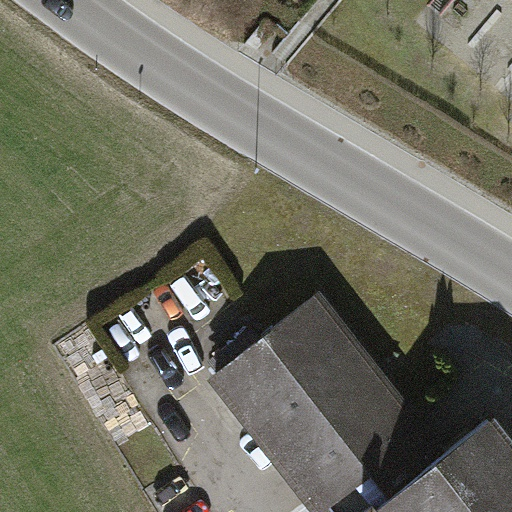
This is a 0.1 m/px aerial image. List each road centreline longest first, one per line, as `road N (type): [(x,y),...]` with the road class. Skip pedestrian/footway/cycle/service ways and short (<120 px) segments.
road 1 (secondary): [(71,0),(154,61),(511,278)]
road 2 (unknown): [(267,511),(137,282)]
